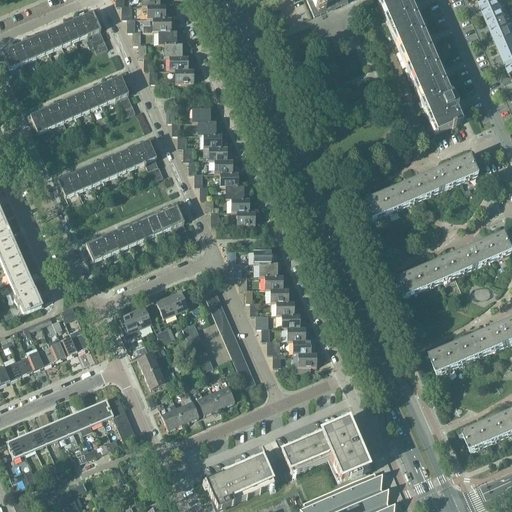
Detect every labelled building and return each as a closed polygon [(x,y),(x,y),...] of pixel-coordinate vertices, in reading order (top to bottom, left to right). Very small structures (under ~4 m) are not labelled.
[(141,0),(141,10),(147,10),(147,9),(160,9),(159,0),(141,0)] [(305,0),(314,19),(320,17),(327,13),(327,11),(334,8),(334,10),(348,4),(346,0),(305,0)] [(457,114),(457,113),(458,111),(458,110),(458,108),(458,107),(458,106),(457,104),(457,103),(456,102),(455,100),(455,99),(454,98),(453,97),(451,96),(450,95),(449,95),(408,0),(386,0),(380,3),(437,136),(452,129),(452,131),(456,129),(455,128),(462,125),(457,114)] [(479,0),(478,1),(477,1),(479,7),(484,17),(500,10),(505,8),(501,0),(479,0)] [(505,8),(484,17),(488,27),(509,18),(505,8)] [(121,10),(121,22),(127,22),(129,22),(129,9),(124,9),(122,9),(122,10),(121,10)] [(160,9),(147,9),(147,10),(147,23),(152,23),(153,23),(153,22),(165,22),(165,9),(160,9)] [(72,26),(72,25),(62,29),(63,30),(46,37),(46,36),(37,40),(37,41),(21,48),(20,47),(11,51),(11,52),(3,56),(10,73),(22,67),(23,70),(26,69),(25,66),(48,56),(49,59),(52,58),(50,55),(74,45),(75,48),(77,47),(76,44),(89,39),(97,57),(108,52),(100,34),(101,34),(93,16),(80,22),(72,26)] [(492,37),(511,28),(511,24),(509,18),(488,27),(492,37)] [(150,29),(143,29),(143,36),(153,35),(158,35),(171,35),(171,22),(165,22),(153,22),(153,23),(152,23),(150,29)] [(511,28),(492,37),(497,47),(511,40),(511,28)] [(171,35),(158,35),(158,48),(164,48),(176,48),(176,35),(171,35)] [(511,51),(511,40),(497,47),(501,56),(511,51)] [(176,48),(164,48),(164,61),(169,61),(182,61),(182,48),(176,48)] [(511,51),(501,56),(505,66),(511,63),(511,51)] [(182,61),(169,61),(169,74),(175,74),(188,74),(188,61),(182,61)] [(188,74),(175,74),(175,87),(193,87),(193,74),(188,74)] [(104,108),(116,103),(124,121),(136,116),(128,98),(129,98),(124,87),(121,81),(108,86),(108,87),(100,90),(100,89),(90,93),(91,94),(74,101),(74,100),(65,104),(65,105),(48,112),(48,111),(39,115),(39,116),(30,120),(38,137),(50,132),(51,134),(53,133),(52,130),(75,121),(77,123),(78,123),(79,122),(78,120),(101,109),(103,112),(105,111),(104,108)] [(210,112),(192,113),(192,126),(197,126),(210,126),(210,125),(210,112)] [(210,126),(197,126),(197,139),(203,139),(203,138),(216,139),(216,138),(216,125),(210,125),(210,126)] [(216,139),(203,138),(203,139),(203,152),(209,152),(209,151),(221,151),(221,138),(216,138),(216,139)] [(118,158),(110,162),(102,165),(101,164),(97,166),(92,168),(93,169),(76,176),(76,175),(71,177),(67,179),(67,180),(58,184),(65,201),(77,196),(79,198),(81,197),(80,195),(103,185),(104,187),(106,187),(107,186),(106,184),(129,174),(130,176),(132,175),(131,173),(143,168),(144,170),(145,170),(152,185),(163,180),(155,163),(156,162),(152,151),(149,145),(135,151),(136,151),(128,154),(127,153),(118,157),(118,158)] [(203,159),(203,164),(209,164),(209,165),(214,164),(227,164),(227,151),(221,151),(209,151),(209,152),(209,159),(203,159)] [(363,206),(371,224),(477,178),(469,160),(363,206)] [(189,164),(189,177),(194,177),(197,177),(197,164),(191,164),(189,164)] [(227,164),(214,164),(214,177),(220,177),(232,177),(232,164),(227,164)] [(232,177),(220,177),(220,190),(225,190),(238,190),(238,177),(232,177)] [(238,190),(225,190),(225,203),(231,203),(244,203),(244,190),(238,190)] [(244,203),(231,203),(231,216),(237,216),(249,216),(249,203),(244,203)] [(183,227),(184,226),(179,216),(177,209),(171,211),(163,215),(156,219),(155,217),(146,221),(146,222),(130,230),(129,228),(120,232),(121,234),(104,241),(104,240),(94,244),(95,245),(86,248),(93,265),(172,232),(174,236),(180,249),(191,245),(183,227)] [(44,309),(37,294),(34,295),(0,216),(0,262),(13,294),(11,295),(16,309),(10,311),(15,322),(44,309)] [(249,216),(237,216),(237,229),(255,229),(255,216),(249,216)] [(503,238),(396,283),(404,302),(510,256),(503,238)] [(272,254),(253,254),(253,268),(259,267),(272,267),(272,262),(275,262),(275,255),(272,255),(272,254)] [(272,267),(259,267),(259,280),(264,280),(277,280),(277,267),(272,267)] [(277,280),(264,280),(264,293),(270,293),(283,293),(283,280),(277,280)] [(472,285),(473,295),(490,292),(488,282),(472,285)] [(203,295),(206,301),(217,296),(214,291),(203,295)] [(458,291),(450,294),(452,299),(455,298),(460,296),(458,291)] [(283,293),(270,293),(270,306),(276,306),(288,306),(288,293),(283,293)] [(168,300),(176,317),(188,312),(181,295),(168,300)] [(206,301),(208,306),(219,301),(217,296),(206,301)] [(176,317),(168,300),(156,305),(164,322),(176,317)] [(208,306),(210,311),(221,306),(219,301),(208,306)] [(288,306),(276,306),(276,319),(281,319),(294,319),(294,318),(294,305),(288,306)] [(210,311),(212,316),(223,311),(221,306),(210,311)] [(72,310),(61,315),(64,320),(74,316),(72,310)] [(9,311),(2,315),(6,323),(13,320),(9,311)] [(132,316),(139,333),(151,328),(144,311),(132,316)] [(212,316),(214,321),(225,316),(223,311),(212,316)] [(132,316),(120,321),(123,330),(126,336),(123,337),(126,343),(141,337),(139,333),(132,316)] [(214,321),(217,326),(227,321),(225,316),(214,321)] [(294,319),(281,319),(281,332),(287,332),(287,331),(299,332),(299,331),(299,318),(294,318),(294,319)] [(49,320),(38,324),(40,330),(52,325),(49,320)] [(217,326),(219,331),(230,326),(227,321),(217,326)] [(38,324),(27,329),(28,333),(29,335),(40,330),(38,324)] [(58,324),(52,326),(56,335),(62,332),(58,324)] [(511,325),(430,360),(437,378),(511,346),(511,325)] [(219,331),(221,336),(232,331),(230,326),(219,331)] [(187,343),(199,338),(194,327),(183,332),(187,343)] [(221,336),(223,341),(234,336),(232,331),(221,336)] [(299,332),(287,331),(287,332),(287,345),(292,345),(292,344),(305,344),(305,331),(299,331),(299,332)] [(78,355),(89,350),(81,332),(69,337),(70,339),(78,355)] [(162,334),(166,345),(172,343),(167,332),(162,334)] [(166,345),(162,334),(156,336),(161,348),(166,345)] [(223,341),(225,346),(236,341),(234,336),(223,341)] [(201,343),(199,338),(187,343),(190,348),(201,343)] [(67,344),(61,347),(67,360),(78,355),(72,342),(70,339),(65,341),(67,344)] [(227,351),(238,346),(236,341),(225,346),(227,351)] [(67,360),(59,342),(47,347),(55,365),(67,360)] [(204,348),(201,343),(190,348),(192,353),(204,348)] [(305,344),(292,344),(292,345),(292,358),(298,358),(298,357),(311,357),(311,344),(305,344)] [(227,351),(230,356),(240,351),(238,346),(227,351)] [(44,354),(39,356),(44,370),(55,365),(47,347),(42,349),(44,354)] [(134,353),(136,359),(147,354),(145,348),(134,353)] [(206,354),(204,348),(192,353),(194,359),(206,354)] [(44,370),(38,356),(36,351),(25,356),(27,361),(33,374),(44,370)] [(230,356),(232,361),(242,356),(240,351),(230,356)] [(144,378),(159,371),(155,361),(160,358),(158,354),(138,363),(144,378)] [(208,359),(206,354),(194,359),(197,364),(208,359)] [(232,361),(234,366),(245,361),(242,356),(232,361)] [(311,357),(298,357),(298,358),(298,370),(316,371),(316,357),(311,357)] [(211,365),(208,359),(197,364),(199,370),(211,365)] [(14,361),(3,366),(5,371),(11,384),(22,379),(16,366),(14,361)] [(33,374),(27,361),(16,366),(22,379),(33,374)] [(234,366),(236,371),(247,366),(245,361),(234,366)] [(213,370),(211,365),(199,370),(202,375),(213,370)] [(236,371),(238,376),(249,371),(247,366),(236,371)] [(0,388),(11,384),(5,371),(0,372),(0,388)] [(151,393),(160,389),(171,384),(169,380),(164,382),(159,371),(144,378),(151,393)] [(238,376),(240,381),(251,376),(249,371),(238,376)] [(240,381),(242,386),(253,381),(251,376),(240,381)] [(242,386),(245,391),(256,386),(253,381),(242,386)] [(221,387),(223,392),(213,397),(219,412),(234,405),(225,385),(221,387)] [(219,412),(213,397),(202,402),(200,396),(195,398),(204,419),(219,412)] [(153,398),(147,401),(150,407),(151,410),(157,408),(153,398)] [(185,402),(187,408),(177,412),(183,427),(198,421),(190,400),(185,402)] [(96,408),(102,424),(113,420),(112,416),(123,411),(119,401),(108,406),(107,403),(96,408)] [(164,411),(159,413),(162,419),(168,434),(183,427),(177,412),(175,407),(164,411)] [(102,424),(96,408),(85,413),(91,429),(102,424)] [(126,417),(124,411),(123,411),(112,416),(113,420),(114,422),(126,417)] [(73,417),(80,434),(91,429),(85,413),(73,417)] [(511,416),(463,438),(471,455),(511,437),(511,416)] [(73,437),(80,434),(73,417),(62,422),(69,438),(71,443),(75,441),(73,437)] [(114,422),(117,428),(129,423),(126,417),(114,422)] [(69,438),(62,422),(51,427),(58,443),(69,438)] [(117,428),(120,434),(131,429),(129,423),(117,428)] [(321,439),(308,444),(281,456),(289,475),(329,458),(341,485),(368,473),(361,455),(364,454),(359,443),(356,444),(348,426),(320,438),(321,439)] [(58,443),(51,427),(40,431),(47,448),(58,443)] [(120,434),(122,441),(134,436),(131,429),(120,434)] [(40,431),(29,436),(36,452),(47,448),(40,431)] [(36,452),(29,436),(18,441),(25,457),(36,452)] [(134,436),(122,441),(125,447),(137,442),(134,436)] [(14,462),(25,457),(18,441),(7,446),(14,462)] [(142,464),(140,458),(128,463),(131,469),(142,464)] [(205,486),(214,506),(216,511),(221,511),(234,506),(232,501),(272,485),(262,462),(225,477),(223,478),(205,486)] [(121,471),(115,473),(120,487),(126,485),(121,471)] [(23,483),(25,488),(26,490),(36,485),(31,473),(25,475),(27,481),(23,483)] [(374,476),(303,507),(304,509),(301,511),(394,511),(394,508),(388,508),(387,507),(388,493),(388,494),(381,493),(381,492),(382,479),(381,479),(375,478),(374,476)] [(146,477),(140,479),(143,486),(149,484),(146,477)] [(86,493),(83,486),(73,491),(76,498),(86,493)] [(69,492),(62,495),(66,504),(73,502),(69,492)] [(62,495),(57,497),(61,507),(62,506),(63,511),(78,511),(74,501),(66,504),(62,495)] [(56,498),(51,500),(56,511),(61,509),(56,498)] [(19,505),(13,507),(13,508),(14,511),(16,511),(26,508),(24,505),(23,503),(19,505)]
